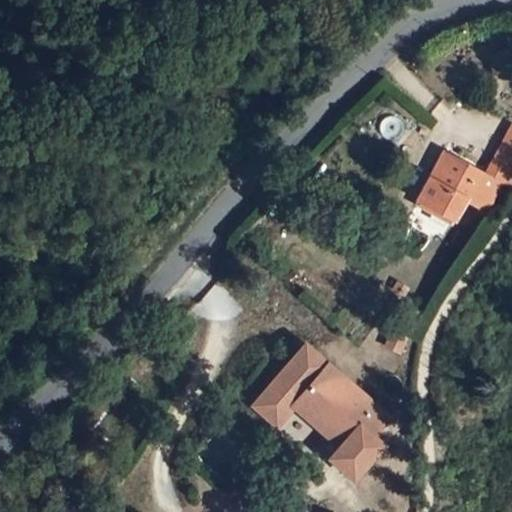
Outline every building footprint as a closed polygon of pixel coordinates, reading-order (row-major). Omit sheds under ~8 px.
[(495,54),(492,59),(492,62),(493,67),(497,72),(502,74),(508,74),(511,69),(511,54),(511,53),(505,51),(500,52),(495,54)] [(511,129),(488,176),(493,178),(508,149),(511,151),(511,129)] [(493,178),(480,205),(489,208),(502,183),(511,187),(511,151),(508,149),(493,178)] [(449,174),(456,160),(446,155),(438,169),(449,174)] [(438,169),(433,179),(468,198),(480,205),(493,178),(488,176),(456,160),(449,174),(438,169)] [(456,219),(468,198),(433,179),(422,201),(456,219)] [(310,351),(259,411),(278,428),(299,403),(351,447),(347,452),(336,464),(360,484),(388,450),(378,442),(395,423),(310,351)] [(299,403),(278,428),(283,431),(299,412),(347,452),(351,447),(299,403)] [(213,473),(246,451),(229,425),(196,447),(213,473)]
